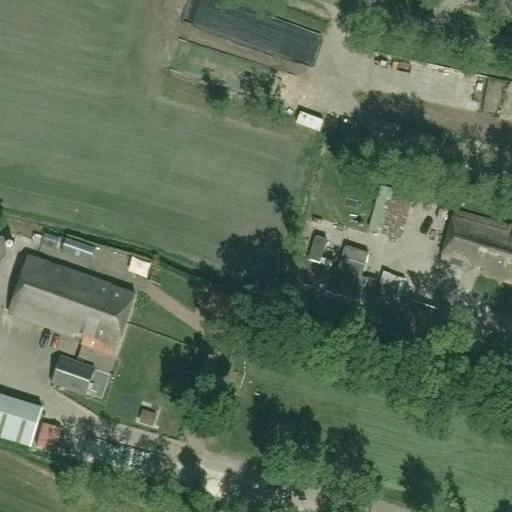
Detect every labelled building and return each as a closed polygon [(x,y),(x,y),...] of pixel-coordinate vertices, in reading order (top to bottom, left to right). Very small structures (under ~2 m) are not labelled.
[(246,15),(237,38),(285,55),(294,32),(246,15)] [(384,239),(388,227),(400,231),(411,198),(375,186),(360,231),(384,239)] [(511,283),(511,227),(456,209),(439,260),(511,283)] [(54,243),(54,230),(35,230),(35,243),(54,243)] [(62,252),(90,261),(94,248),(66,239),(62,252)] [(29,257),(9,313),(82,338),(80,344),(114,356),(135,294),(110,286),(110,285),(29,257)] [(232,298),(226,315),(237,318),(243,301),(232,298)] [(85,395),(95,368),(59,355),(50,384),(85,395)] [(0,438),(30,448),(43,409),(0,395),(0,438)]
